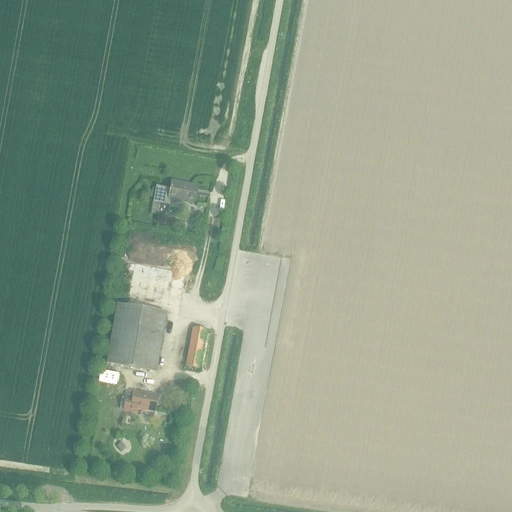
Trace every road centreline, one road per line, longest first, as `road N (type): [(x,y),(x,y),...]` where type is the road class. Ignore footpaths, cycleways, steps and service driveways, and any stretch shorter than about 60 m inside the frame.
road 1 (unclassified): [(191,505),(281,0)]
road 2 (unclassified): [(46,509),(191,505)]
